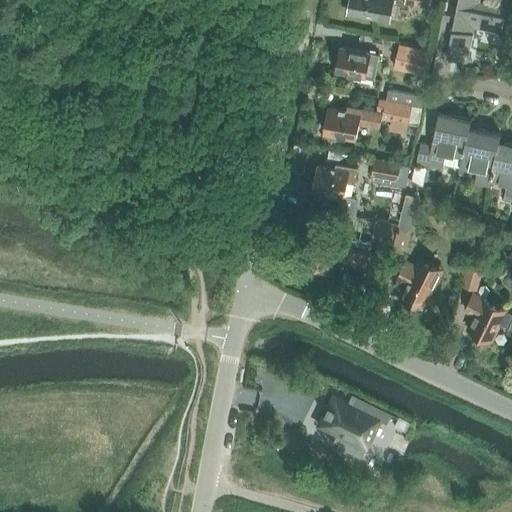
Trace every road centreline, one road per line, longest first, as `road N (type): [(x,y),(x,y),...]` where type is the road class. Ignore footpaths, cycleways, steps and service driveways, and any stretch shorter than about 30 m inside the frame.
road 1 (unknown): [(164,511),(181,421),(202,367),(205,193),(241,0)]
road 2 (unclassified): [(247,288),(314,0)]
road 3 (unclassified): [(511,412),(247,288)]
road 4 (unclassified): [(199,511),(247,288)]
